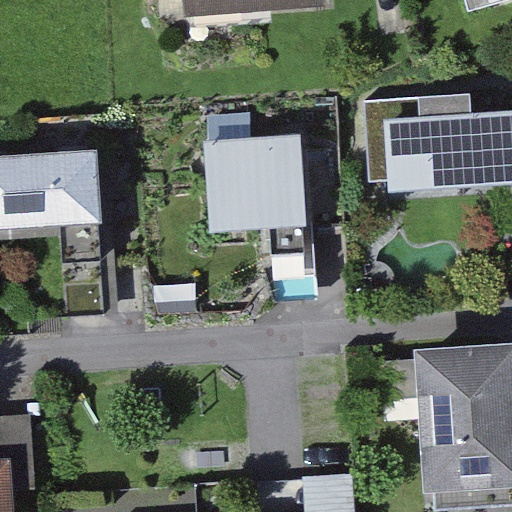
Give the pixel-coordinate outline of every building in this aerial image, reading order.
[(329,2),(328,0),(193,0),(195,15),(329,2)] [(511,0),(480,0),(484,11),(511,2),(511,0)] [(511,113),(388,123),(393,195),(478,188),(511,185),(511,113)] [(310,135),(207,146),(217,238),(261,233),(320,227),(310,135)] [(110,150),(0,159),(0,234),(55,230),(116,225),(110,150)] [(511,341),(481,344),(424,348),(435,501),(511,495),(511,341)] [(0,461),(0,511),(17,511),(14,460),(0,461)] [(358,511),(356,470),(307,473),(309,511),(358,511)]
